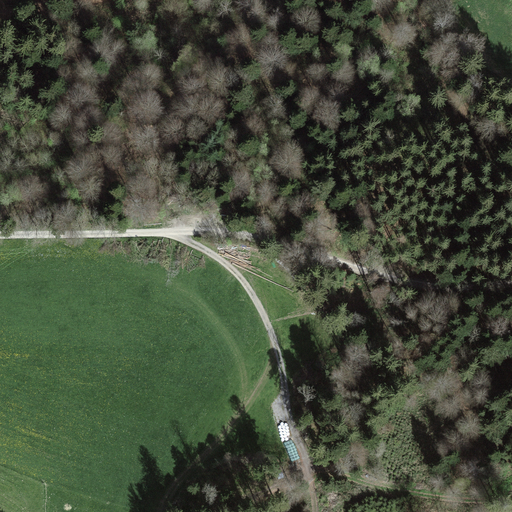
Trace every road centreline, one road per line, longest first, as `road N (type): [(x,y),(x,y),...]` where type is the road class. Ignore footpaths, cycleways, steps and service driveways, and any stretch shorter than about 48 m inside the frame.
road 1 (track): [(162,230),(263,237),(416,283),(511,283)]
road 2 (track): [(314,511),(282,365),(251,292),(216,253),(162,230)]
road 3 (track): [(409,0),(484,158),(511,175)]
